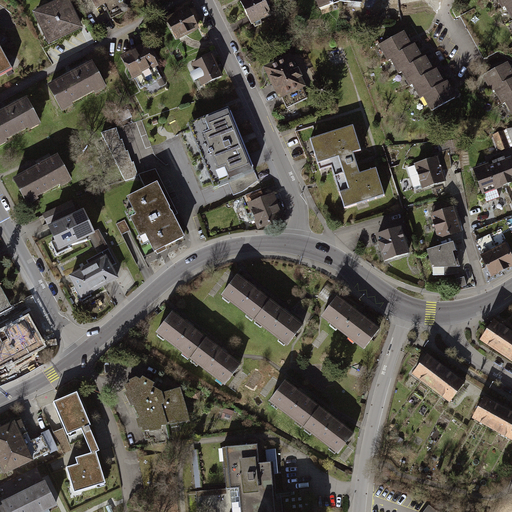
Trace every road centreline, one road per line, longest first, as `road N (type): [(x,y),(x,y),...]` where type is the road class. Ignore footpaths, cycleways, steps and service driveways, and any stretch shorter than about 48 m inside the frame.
road 1 (residential): [(297,244),(295,192),(205,0)]
road 2 (tertiary): [(297,244),(249,244),(201,257),(78,356)]
road 3 (residential): [(409,309),(386,371),(358,511)]
road 4 (residential): [(78,356),(0,210)]
road 5 (residential): [(126,485),(114,425),(78,356)]
road 6 (tertiary): [(409,309),(331,255),(297,244)]
